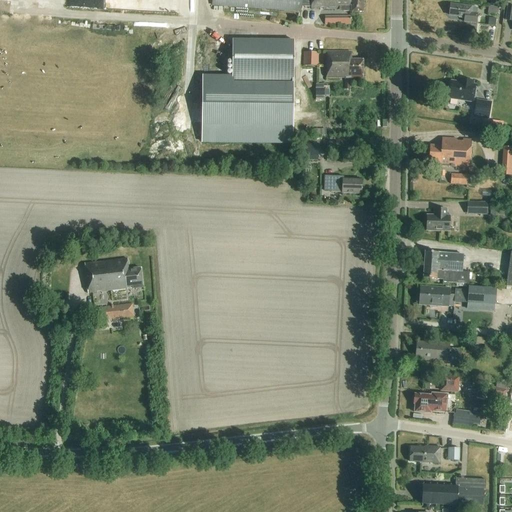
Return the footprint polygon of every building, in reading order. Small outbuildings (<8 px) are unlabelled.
[(363,0),(212,0),(212,6),(301,12),(302,7),(311,8),(311,10),(339,10),(339,12),(350,12),(363,12),(363,0)] [(476,24),(477,14),(476,14),(477,8),(471,7),(472,7),(450,4),(449,16),(459,17),(460,19),(462,19),(463,18),(464,18),(464,23),(476,24)] [(488,14),(503,16),(505,4),(499,4),(499,8),(489,7),(488,14)] [(351,25),(351,17),(333,17),(333,25),(351,25)] [(232,83),(293,84),(293,41),(233,41),(232,83)] [(304,53),(303,67),(318,67),(318,54),(304,53)] [(352,60),(352,53),(327,53),(327,78),(363,78),(363,60),(352,60)] [(448,99),(473,103),(476,86),(472,86),(473,83),(459,80),(459,83),(451,82),(448,99)] [(293,141),(293,86),(233,85),(232,140),(293,141)] [(491,103),(475,100),(473,117),(488,119),(491,103)] [(440,165),(440,167),(470,168),(472,141),(463,140),(463,142),(456,142),(456,140),(442,139),(442,147),(430,146),(429,164),(440,165)] [(305,161),(318,161),(318,146),(316,144),(306,144),(305,161)] [(511,148),(503,148),(501,176),(511,176),(511,148)] [(451,186),(468,187),(469,176),(452,175),(451,186)] [(325,177),(325,193),(342,193),(342,194),(361,195),(362,181),(344,180),(344,177),(325,177)] [(467,215),(487,215),(487,202),(467,202),(467,215)] [(450,232),(450,217),(447,217),(447,210),(435,210),(434,216),(427,216),(427,232),(450,232)] [(470,273),(462,272),(464,256),(439,254),(425,253),(423,279),(443,281),(443,283),(469,285),(470,273)] [(85,265),(88,294),(133,289),(133,290),(143,289),(140,268),(129,270),(127,260),(85,265)] [(467,303),(467,305),(467,311),(494,313),(495,289),(468,287),(468,289),(455,288),(454,294),(449,294),(450,289),(421,288),(420,305),(425,306),(425,308),(430,308),(430,306),(449,307),(449,306),(454,306),(454,302),(467,303)] [(134,317),(133,303),(95,308),(96,322),(134,317)] [(449,350),(450,343),(436,342),(436,344),(416,343),(415,360),(424,361),(424,362),(430,362),(430,363),(438,364),(460,366),(460,362),(470,363),(471,352),(461,351),(449,350)] [(502,358),(502,347),(484,345),(484,357),(502,358)] [(441,392),(457,393),(458,378),(442,377),(441,392)] [(491,399),(504,402),(506,391),(494,388),(491,399)] [(430,414),(431,408),(432,400),(432,397),(415,395),(415,397),(413,398),(413,402),(415,403),(415,405),(416,405),(415,413),(430,414)] [(480,426),(481,414),(455,411),(454,423),(480,426)] [(440,464),(440,447),(425,447),(425,448),(411,447),(410,462),(440,464)] [(459,449),(449,449),(448,461),(459,461),(459,449)] [(456,484),(455,487),(423,485),(422,504),(457,506),(457,505),(482,506),(483,490),(485,490),(486,480),(456,479),(455,484),(456,484)]
